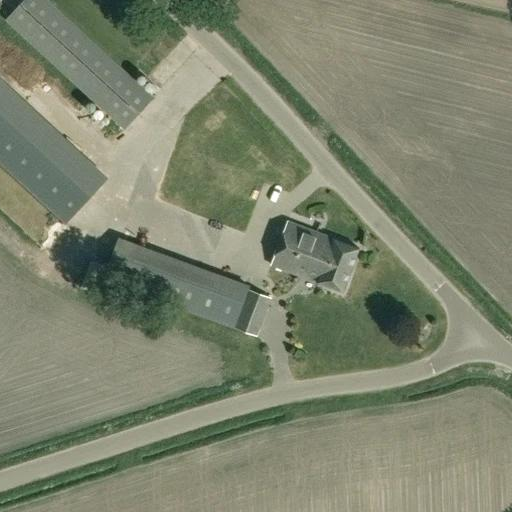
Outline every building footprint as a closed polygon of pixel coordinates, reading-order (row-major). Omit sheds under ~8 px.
[(58,0),(30,0),(16,15),(129,128),(158,99),(58,0)] [(0,153),(64,211),(121,148),(70,103),(58,116),(0,64),(0,153)] [(260,190),(271,196),(279,181),(267,175),(260,190)] [(359,247),(287,220),(271,264),(342,291),(359,247)] [(213,321),(234,328),(248,290),(250,286),(229,278),(213,321)] [(248,290),(234,328),(255,336),(270,298),(248,290)]
